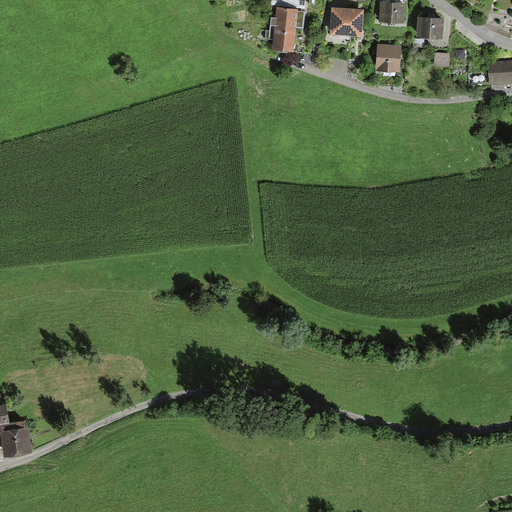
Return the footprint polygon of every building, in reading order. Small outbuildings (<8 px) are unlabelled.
[(389,21),(400,21),(400,14),(402,14),(402,1),(394,1),(393,0),(387,0),(388,1),(378,1),(378,19),(389,19),(389,21)] [(304,10),(275,7),(274,16),(268,15),(266,30),(273,31),(272,45),(306,49),(308,32),(293,31),(294,25),(302,26),(304,10)] [(361,8),(331,8),(331,23),(329,23),(329,31),(333,31),(333,48),(331,48),(332,58),(347,57),(347,51),(349,51),(349,33),(359,32),(359,21),(361,21),(361,8)] [(417,36),(441,35),(440,17),(433,17),(433,15),(425,15),(425,17),(417,17),(417,36)] [(375,48),(376,69),(396,68),(396,50),(399,50),(399,45),(378,45),(378,48),(375,48)] [(436,54),(435,68),(451,68),(451,55),(436,54)] [(511,60),(488,62),(490,88),(503,87),(502,81),(511,80),(511,60)] [(5,403),(0,403),(0,424),(8,423),(5,403)] [(7,449),(28,445),(25,423),(3,426),(7,449)]
